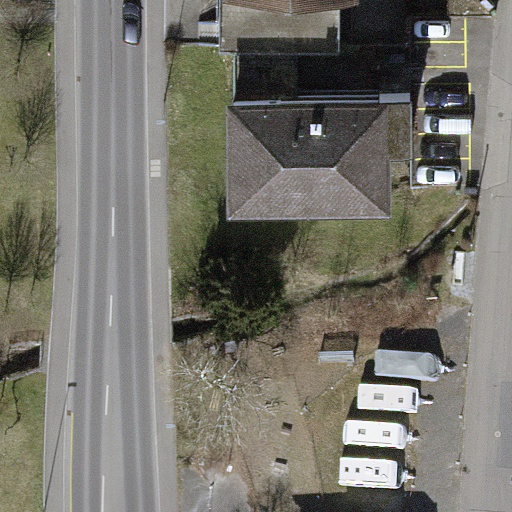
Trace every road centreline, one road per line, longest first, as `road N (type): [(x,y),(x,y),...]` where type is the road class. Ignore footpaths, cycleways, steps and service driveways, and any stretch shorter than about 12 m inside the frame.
road 1 (secondary): [(111,0),(115,511)]
road 2 (residential): [(490,511),(511,195)]
